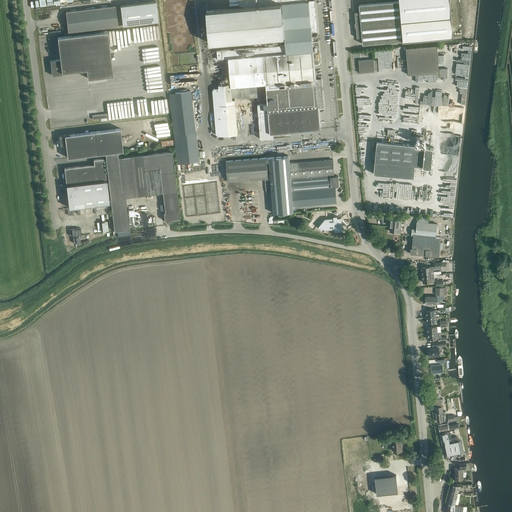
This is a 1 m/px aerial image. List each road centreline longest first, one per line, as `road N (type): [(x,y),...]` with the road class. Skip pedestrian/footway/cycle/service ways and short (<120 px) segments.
road 1 (unclassified): [(374,250),(355,206),(336,0)]
road 2 (unclassified): [(427,491),(409,301),(374,250)]
road 3 (unclassified): [(56,227),(25,0)]
road 4 (unclassified): [(154,235),(249,231),(374,250)]
